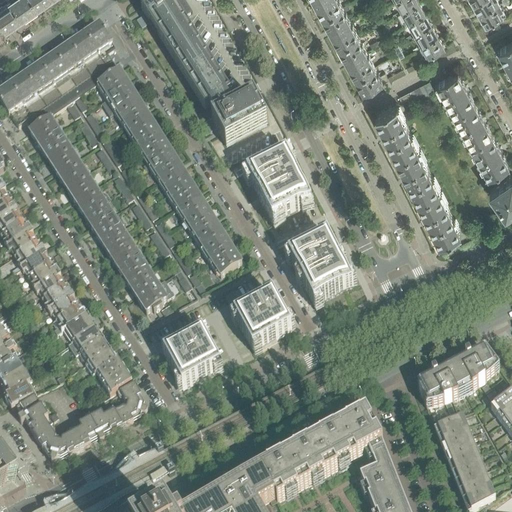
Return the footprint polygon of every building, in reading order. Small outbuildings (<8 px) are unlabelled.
[(0,19),(7,29),(39,7),(33,0),(2,0),(0,2),(0,19)] [(230,97),(185,27),(183,23),(192,18),(182,2),(173,8),(168,0),(158,0),(141,11),(205,114),(199,118),(204,126),(212,122),(226,149),(268,127),(254,100),(253,101),(237,110),(234,104),(235,102),(234,100),(231,101),(230,98),(230,97)] [(342,7),(338,0),(313,0),(323,17),(342,7)] [(419,3),(417,0),(397,0),(395,1),(402,13),(419,3)] [(481,15),(500,4),(497,0),(482,0),(473,5),(477,13),(479,12),(481,15)] [(408,24),(425,14),(419,3),(402,13),(398,15),(404,26),(408,24)] [(485,27),(506,15),(500,4),(481,15),(483,19),(481,20),(485,27)] [(359,37),(350,20),(342,7),(323,17),(339,47),(359,37)] [(432,25),(425,14),(408,24),(415,35),(432,25)] [(438,37),(432,25),(415,35),(421,47),(438,37)] [(81,101),(99,89),(119,76),(108,58),(115,53),(112,48),(113,47),(99,28),(0,96),(0,105),(9,119),(10,118),(19,131),(26,126),(32,135),(51,123),(50,122),(75,104),(81,101)] [(375,67),(366,50),(359,37),(339,47),(356,77),(375,67)] [(445,48),(438,37),(421,47),(428,58),(445,48)] [(511,42),(498,50),(511,74),(511,42)] [(363,92),(388,78),(385,74),(380,76),(375,67),(356,77),(363,92)] [(475,103),(467,88),(458,72),(437,83),(437,84),(454,115),(475,103)] [(138,103),(129,89),(120,75),(119,76),(99,89),(107,101),(105,103),(107,106),(109,104),(116,117),(138,103)] [(435,93),(429,82),(424,84),(430,96),(435,93)] [(430,96),(424,84),(420,87),(426,98),(430,96)] [(426,98),(420,87),(415,89),(421,101),(426,98)] [(421,101),(415,89),(409,92),(415,103),(421,101)] [(415,103),(409,92),(405,94),(410,106),(415,103)] [(410,106),(405,94),(400,97),(405,108),(410,106)] [(155,130),(147,117),(138,103),(116,117),(124,129),(122,130),(124,133),(126,132),(134,144),(155,130)] [(492,134),(485,121),(475,103),(454,115),(471,146),(492,134)] [(418,147),(397,105),(376,115),(385,134),(383,135),(386,140),(388,140),(397,158),(418,147)] [(69,151),(61,138),(63,137),(61,134),(59,135),(51,123),(32,135),(30,136),(48,164),(69,151)] [(173,158),(164,144),(155,130),(134,144),(141,156),(140,157),(141,160),(143,159),(151,172),(173,158)] [(509,165),(501,150),(492,134),(471,146),(488,177),(493,175),(498,172),(509,165)] [(440,190),(418,147),(397,158),(406,177),(405,177),(408,183),(409,182),(418,200),(440,190)] [(358,288),(359,287),(288,148),(242,172),(244,177),(237,180),(256,218),(294,276),(308,303),(310,303),(304,290),(299,280),(292,268),(288,260),(320,244),(328,240),(338,260),(353,291),(322,306),(314,310),(321,323),(364,301),(358,288)] [(87,179),(79,166),(81,165),(79,162),(76,163),(69,151),(48,164),(66,192),(87,179)] [(190,185),(181,171),(173,158),(151,172),(158,183),(157,185),(159,188),(160,187),(168,199),(190,185)] [(242,172),(234,175),(237,180),(244,177),(242,172)] [(511,208),(511,174),(504,180),(498,172),(493,175),(499,183),(490,190),(506,213),(511,208)] [(104,206),(96,194),(98,193),(96,190),(94,191),(87,179),(66,192),(84,220),(104,206)] [(207,213),(198,199),(190,185),(168,199),(176,211),(174,212),(176,215),(178,214),(186,226),(207,213)] [(461,232),(440,190),(418,200),(428,219),(426,220),(429,225),(430,224),(440,243),(461,232)] [(0,209),(12,201),(9,196),(6,196),(4,192),(0,194),(0,209)] [(0,224),(17,213),(15,210),(16,207),(12,201),(0,209),(0,224)] [(122,234),(114,222),(116,220),(114,217),(112,218),(104,206),(84,220),(101,247),(122,234)] [(4,237),(26,223),(23,217),(20,217),(17,213),(0,224),(0,232),(4,237)] [(225,240),(216,226),(207,213),(186,226),(193,238),(191,240),(193,243),(195,242),(203,254),(225,240)] [(7,251),(31,235),(29,231),(30,228),(26,223),(4,237),(7,243),(3,246),(7,251)] [(140,261),(132,249),(134,248),(132,245),(130,246),(122,234),(101,247),(119,275),(140,261)] [(17,259),(40,244),(36,239),(34,238),(31,235),(7,251),(10,256),(14,253),(17,259)] [(242,268),(233,253),(225,240),(203,254),(211,266),(209,267),(210,270),(212,269),(220,281),(242,268)] [(320,244),(288,260),(292,268),(299,280),(304,290),(310,303),(314,310),(322,306),(353,291),(338,260),(328,240),(320,244)] [(20,272),(45,256),(43,252),(43,250),(40,244),(17,259),(21,264),(17,267),(19,270),(12,274),(14,276),(20,272)] [(31,280),(53,265),(50,260),(47,260),(45,256),(20,272),(24,278),(28,275),(31,280)] [(158,289),(150,277),(152,275),(150,273),(148,274),(140,261),(119,275),(137,302),(158,289)] [(34,294),(59,277),(56,274),(57,271),(53,265),(31,280),(34,286),(30,288),(34,294)] [(44,302),(67,287),(64,282),(61,281),(59,277),(34,294),(37,298),(40,296),(44,302)] [(47,315),(73,299),(70,295),(71,292),(67,287),(44,302),(48,307),(44,310),(47,315)] [(167,304),(165,300),(167,298),(165,296),(163,298),(158,289),(137,302),(146,317),(152,313),(154,316),(162,311),(161,308),(167,304)] [(11,302),(7,297),(2,300),(3,302),(1,303),(3,306),(5,304),(6,305),(11,302)] [(58,323),(81,308),(77,303),(74,302),(73,299),(47,315),(50,319),(54,316),(58,323)] [(273,299),(234,320),(253,355),(292,334),(273,299)] [(63,335),(86,320),(84,317),(86,315),(81,308),(58,323),(62,329),(58,331),(61,336),(63,335)] [(70,347),(95,332),(95,330),(92,327),(90,326),(87,320),(86,320),(63,335),(70,347)] [(80,356),(101,343),(102,341),(100,337),(98,336),(95,332),(70,347),(74,352),(76,350),(80,356)] [(46,344),(39,335),(35,338),(42,347),(46,344)] [(0,355),(10,349),(7,343),(10,341),(7,336),(0,340),(0,355)] [(202,337),(164,358),(183,393),(221,372),(202,337)] [(87,367),(108,354),(101,343),(80,356),(78,358),(81,363),(84,362),(87,367)] [(48,359),(41,348),(40,346),(35,348),(41,358),(34,362),(37,365),(48,359)] [(0,371),(16,361),(12,354),(17,351),(14,347),(10,349),(0,355),(0,371)] [(96,377),(118,364),(115,359),(112,358),(108,354),(87,367),(85,369),(88,374),(91,373),(94,378),(96,377)] [(493,379),(499,374),(485,354),(472,361),(469,357),(462,360),(465,365),(451,372),(465,399),(466,398),(477,392),(485,386),(493,379)] [(0,386),(1,387),(24,373),(16,361),(0,371),(0,386)] [(133,385),(131,382),(129,378),(127,378),(124,374),(125,373),(122,369),(120,368),(118,364),(96,377),(110,400),(133,385)] [(465,399),(451,372),(438,379),(436,374),(429,378),(431,383),(418,390),(427,412),(437,410),(447,407),(457,403),(465,399)] [(29,387),(32,385),(24,373),(1,387),(4,393),(6,394),(7,393),(9,397),(29,387)] [(36,399),(29,387),(9,397),(5,400),(6,401),(6,403),(7,406),(9,406),(12,412),(20,408),(29,403),(35,400),(36,399)] [(143,411),(145,407),(141,400),(141,399),(135,388),(120,396),(125,405),(124,411),(115,416),(123,431),(134,425),(133,424),(141,420),(142,416),(145,417),(146,417),(147,417),(147,414),(147,413),(147,412),(143,411)] [(502,428),(511,420),(511,395),(490,412),(502,428)] [(49,421),(42,410),(39,406),(35,400),(29,403),(20,408),(21,410),(18,413),(23,420),(20,422),(19,423),(19,424),(21,426),(22,427),(23,426),(26,425),(30,432),(37,443),(51,434),(45,424),(49,421)] [(107,412),(105,410),(104,407),(98,411),(101,416),(107,412)] [(59,422),(56,416),(50,420),(54,426),(59,422)] [(111,437),(123,431),(115,416),(105,422),(102,417),(80,430),(82,434),(72,439),(80,454),(91,448),(91,447),(98,443),(100,446),(101,447),(102,447),(104,446),(105,445),(105,443),(103,440),(111,436),(111,437)] [(390,469),(382,449),(383,448),(377,437),(373,439),(368,431),(373,429),(366,417),(360,420),(359,421),(348,427),(346,427),(346,428),(341,431),(347,442),(358,462),(369,456),(377,474),(390,469)] [(511,440),(511,420),(502,428),(511,440)] [(470,440),(467,431),(463,422),(435,433),(442,451),(470,440)] [(80,429),(77,424),(71,427),(74,432),(80,429)] [(205,447),(227,436),(224,430),(202,442),(205,447)] [(358,462),(347,442),(341,431),(334,434),(333,435),(321,441),(320,442),(314,445),(331,476),(340,472),(339,470),(348,465),(349,467),(358,462)] [(80,454),(72,439),(63,444),(57,443),(51,434),(37,443),(43,454),(44,453),(49,460),(52,461),(51,464),(52,465),(53,466),(55,467),(56,466),(57,465),(58,462),(61,463),(68,459),(69,460),(80,454)] [(477,458),(474,449),(470,440),(442,451),(449,469),(477,458)] [(331,476),(314,445),(308,449),(308,448),(306,449),(295,456),(295,455),(294,456),(288,459),(304,491),(313,486),(313,484),(322,479),(322,481),(331,476)] [(485,476),(481,467),(477,458),(449,469),(457,487),(485,476)] [(304,491),(288,459),(281,463),(280,463),(280,464),(271,468),(268,470),(267,470),(261,474),(260,474),(260,475),(276,503),(277,505),(287,500),(286,498),(295,494),(296,495),(304,491)] [(0,488),(4,487),(5,486),(14,484),(11,481),(10,480),(11,480),(4,469),(0,463),(0,488)] [(401,498),(394,478),(390,469),(377,474),(361,481),(365,491),(366,490),(370,500),(369,500),(372,509),(401,498)] [(259,511),(276,503),(260,475),(243,485),(242,484),(241,485),(229,492),(229,491),(228,492),(229,492),(227,493),(231,499),(229,500),(228,499),(226,499),(225,499),(224,500),(223,502),(224,503),(222,504),(218,498),(217,499),(216,499),(205,506),(204,506),(204,507),(194,511),(259,511)] [(492,494),(488,485),(485,476),(457,487),(464,505),(492,494)] [(114,496),(122,491),(120,487),(111,492),(114,496)] [(477,511),(477,510),(495,503),(492,494),(464,505),(466,511),(477,511)] [(407,511),(405,506),(401,498),(372,509),(373,511),(407,511)]
